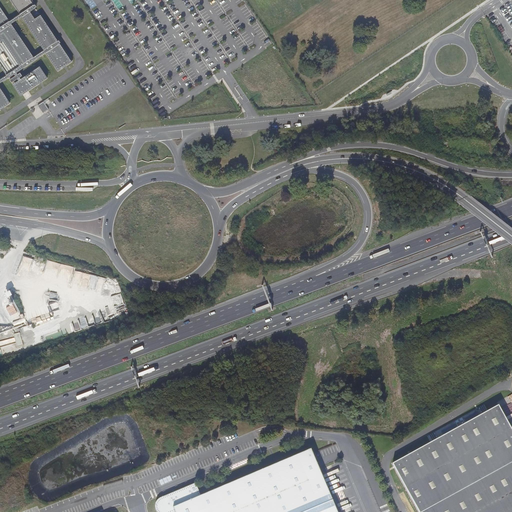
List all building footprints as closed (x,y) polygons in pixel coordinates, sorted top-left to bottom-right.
[(44,49),(46,53),(58,70),(72,61),(60,43),(61,43),(59,40),(57,40),(41,15),(35,18),(30,12),(36,8),(36,6),(35,4),(33,4),(30,0),(10,0),(20,14),(22,17),(44,49)] [(0,109),(10,102),(0,87),(0,65),(6,75),(8,78),(13,74),(14,76),(9,79),(11,82),(17,79),(18,81),(13,84),(21,95),(47,78),(39,66),(21,78),(20,77),(22,76),(20,72),(17,74),(17,72),(36,60),(34,56),(11,23),(9,20),(0,6),(0,109)] [(22,17),(20,14),(9,20),(11,23),(22,17)] [(44,49),(34,56),(36,60),(46,53),(44,49)] [(0,78),(0,83),(8,78),(6,75),(0,78)] [(43,112),(48,109),(46,106),(44,102),(38,105),(43,112)] [(48,304),(23,312),(25,318),(12,322),(14,326),(26,321),(27,321),(28,325),(50,318),(49,313),(51,313),(48,304)] [(511,511),(511,430),(498,405),(432,441),(391,463),(405,489),(418,511),(511,511)] [(337,511),(311,449),(201,496),(196,483),(164,496),(162,497),(160,498),(158,500),(156,502),(156,504),(155,506),(156,508),(156,510),(157,511),(337,511)]
